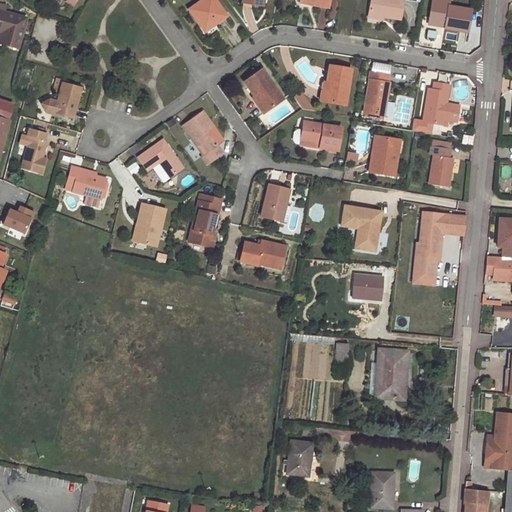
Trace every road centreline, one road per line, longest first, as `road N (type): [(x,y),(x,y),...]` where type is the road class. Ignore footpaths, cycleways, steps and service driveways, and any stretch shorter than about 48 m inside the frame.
road 1 (unclassified): [(451,511),(490,71)]
road 2 (residential): [(490,71),(287,39),(264,42),(208,79)]
road 3 (residential): [(208,79),(130,137),(98,139)]
